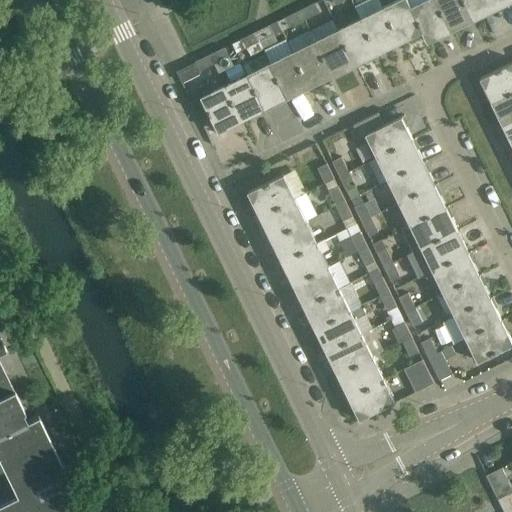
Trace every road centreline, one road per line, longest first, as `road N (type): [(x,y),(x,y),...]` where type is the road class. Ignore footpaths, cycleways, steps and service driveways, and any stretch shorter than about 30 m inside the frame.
road 1 (tertiary): [(43,0),(289,488)]
road 2 (tertiary): [(332,467),(206,186),(111,0)]
road 3 (residential): [(234,173),(406,87),(429,88)]
road 4 (residential): [(511,266),(429,88)]
road 5 (residential): [(465,421),(432,426),(332,467)]
road 6 (residential): [(346,497),(465,421)]
